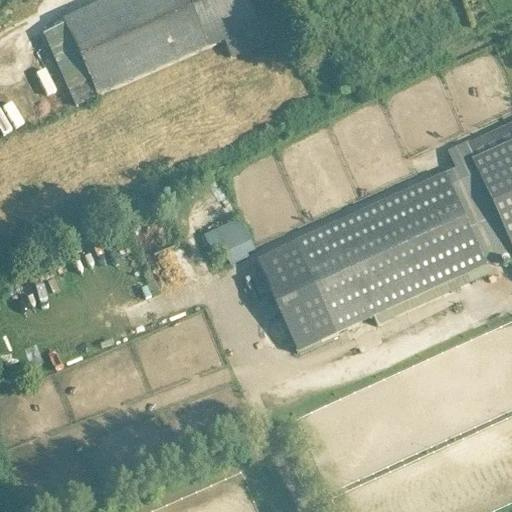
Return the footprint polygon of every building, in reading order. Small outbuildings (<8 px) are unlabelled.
[(262,45),(255,29),(256,28),(243,0),(116,0),(63,24),(64,26),(44,35),(77,109),(223,43),(230,60),(262,45)] [(429,84),(435,97),(449,90),(443,77),(429,84)] [(241,94),(246,105),(258,99),(253,88),(241,94)] [(374,107),(380,120),(394,114),(388,101),(374,107)] [(511,126),(506,129),(505,125),(486,134),(488,137),(449,155),(457,172),(294,246),(318,297),(511,208),(511,126)] [(511,267),(511,266),(511,208),(318,297),(336,337),(507,259),(511,267)] [(221,248),(230,266),(241,261),(239,257),(250,252),(244,238),(240,239),(236,231),(231,233),(228,226),(203,237),(210,253),(221,248)]
